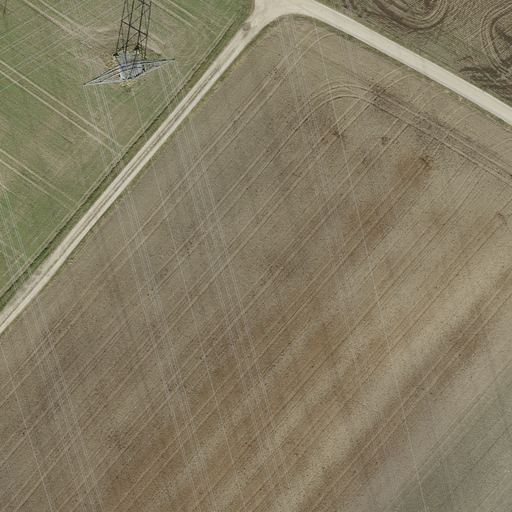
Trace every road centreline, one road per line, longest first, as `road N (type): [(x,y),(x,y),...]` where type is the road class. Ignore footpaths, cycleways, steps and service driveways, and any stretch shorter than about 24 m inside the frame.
road 1 (track): [(0,320),(274,0)]
road 2 (track): [(511,117),(293,0)]
